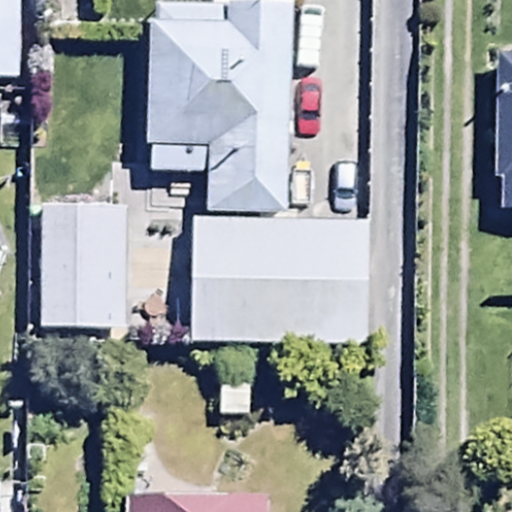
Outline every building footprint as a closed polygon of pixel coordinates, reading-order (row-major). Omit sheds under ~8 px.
[(158,20),(146,20),(144,171),(199,172),(199,210),(285,211),(288,0),(259,0),(159,3),(158,20)] [(511,53),(492,54),(486,58),(484,172),(494,172),(493,213),(511,213),(511,53)] [(122,206),(36,207),(36,330),(122,330),(122,206)] [(364,221),(190,215),(187,339),(359,346),(364,221)] [(123,511),(265,511),(266,488),(124,486),(123,511)]
